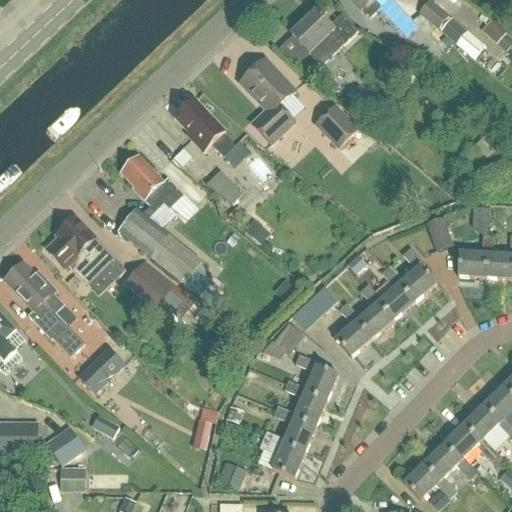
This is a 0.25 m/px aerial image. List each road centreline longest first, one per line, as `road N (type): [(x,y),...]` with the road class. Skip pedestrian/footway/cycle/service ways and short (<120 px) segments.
road 1 (unclassified): [(0,235),(248,0)]
road 2 (residential): [(332,511),(371,452),(485,340),(511,334)]
